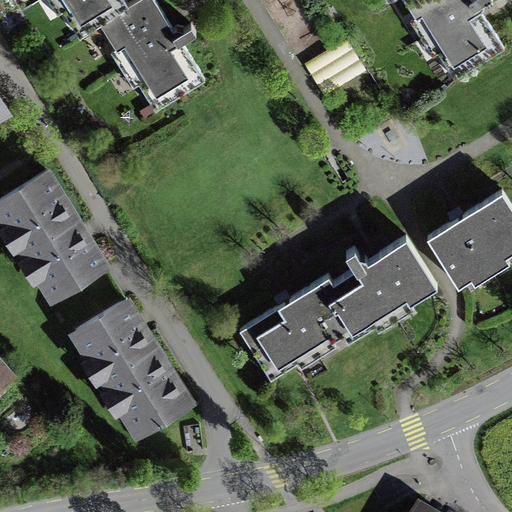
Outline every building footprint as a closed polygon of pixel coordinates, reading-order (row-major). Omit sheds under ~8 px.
[(62,0),(84,35),(106,21),(126,9),(119,0),(62,0)] [(151,0),(140,0),(126,9),(106,21),(160,107),(201,81),(179,45),(193,36),(188,27),(174,36),(151,0)] [(403,0),(453,80),(505,48),(481,10),(496,0),(403,0)] [(0,115),(9,110),(0,95),(0,115)] [(105,262),(46,169),(0,198),(0,208),(54,294),(105,262)] [(511,254),(511,204),(503,190),(428,236),(460,287),(472,279),(476,285),(511,263),(508,257),(511,254)] [(352,266),(331,280),(360,325),(403,297),(407,303),(437,284),(404,234),(365,259),(355,244),(343,251),(352,266)] [(270,383),(360,325),(331,280),(326,272),(236,330),(270,383)] [(126,296),(75,328),(139,430),(190,398),(126,296)] [(0,377),(11,368),(0,355),(0,377)]
